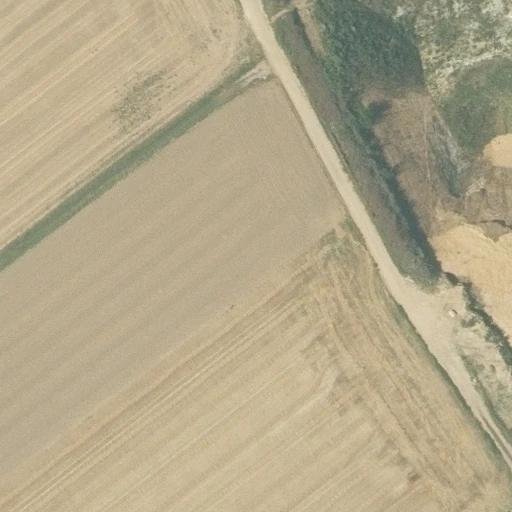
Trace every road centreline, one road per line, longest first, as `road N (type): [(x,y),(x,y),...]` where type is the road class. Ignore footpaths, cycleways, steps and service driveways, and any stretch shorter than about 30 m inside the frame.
road 1 (track): [(247,0),(419,315)]
road 2 (track): [(0,263),(223,93),(281,65)]
road 3 (track): [(511,461),(419,315)]
